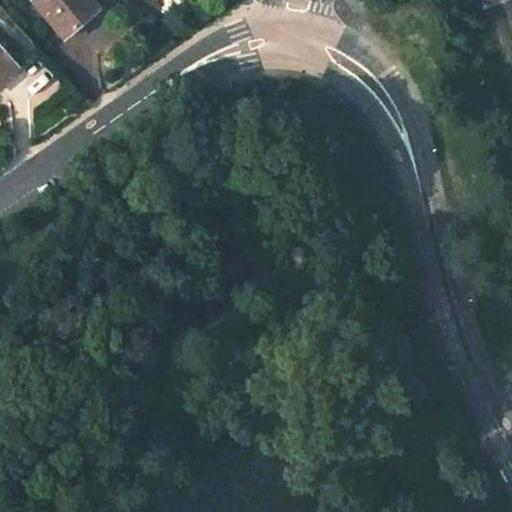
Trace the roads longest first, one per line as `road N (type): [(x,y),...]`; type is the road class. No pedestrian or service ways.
road 1 (secondary): [(325,49),(389,104),(411,157),(458,340),(511,453)]
road 2 (secondary): [(0,203),(165,89),(244,47),(277,44)]
